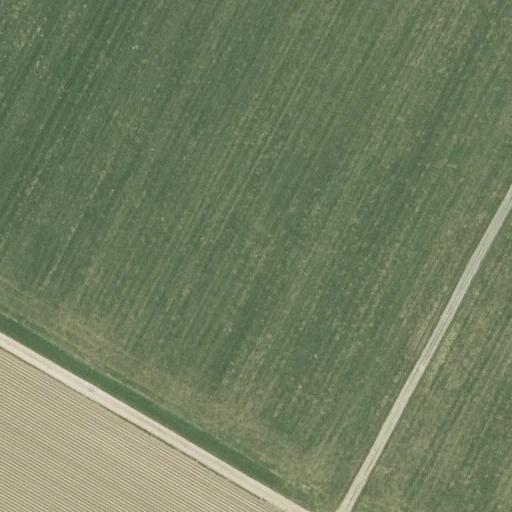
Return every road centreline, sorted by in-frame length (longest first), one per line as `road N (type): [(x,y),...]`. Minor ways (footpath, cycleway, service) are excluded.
road 1 (track): [(342,511),(511,192)]
road 2 (track): [(0,342),(291,511)]
